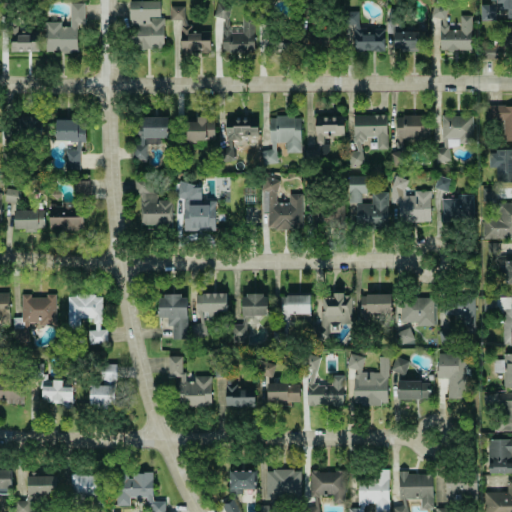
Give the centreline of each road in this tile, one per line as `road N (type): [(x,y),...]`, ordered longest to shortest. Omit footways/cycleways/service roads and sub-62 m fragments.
road 1 (residential): [(108,0),(119,261),(162,439),(200,511)]
road 2 (residential): [(511,82),(0,82)]
road 3 (residential): [(434,439),(0,436)]
road 4 (residential): [(432,259),(0,258)]
